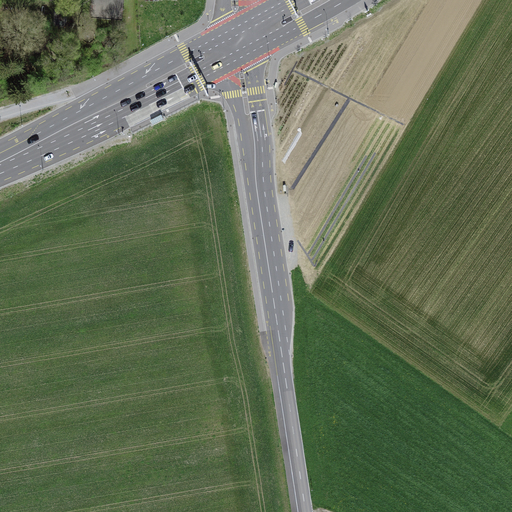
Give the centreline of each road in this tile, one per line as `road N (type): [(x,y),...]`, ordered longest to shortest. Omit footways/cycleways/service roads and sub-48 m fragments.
road 1 (tertiary): [(305,511),(239,40)]
road 2 (secondary): [(0,161),(239,40)]
